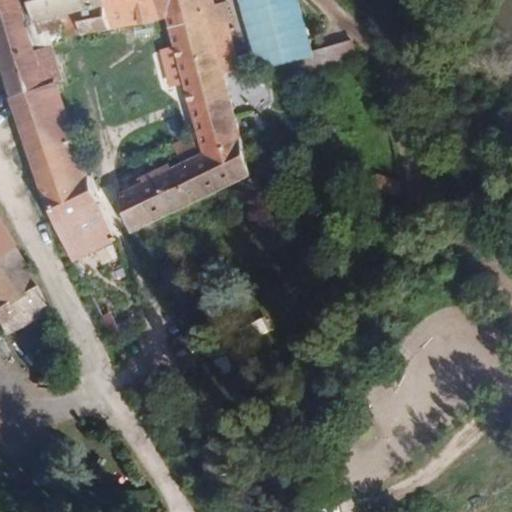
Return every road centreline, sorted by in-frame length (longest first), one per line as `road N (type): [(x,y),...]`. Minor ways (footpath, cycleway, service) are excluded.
road 1 (unclassified): [(511,293),(447,227),(424,191),(384,63),(332,8)]
road 2 (unclassified): [(109,385),(0,180)]
road 3 (unclassified): [(367,511),(511,403)]
road 4 (unclassified): [(178,511),(109,385)]
